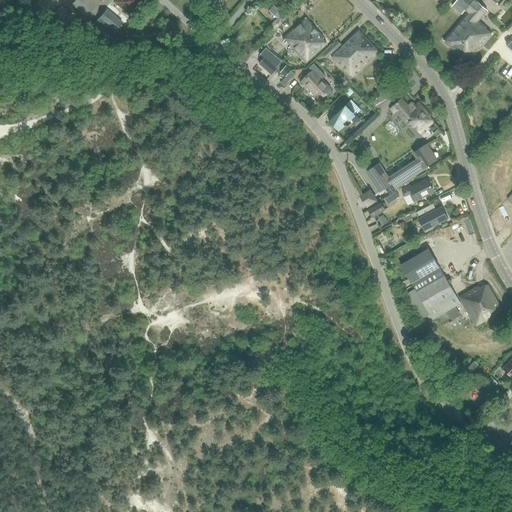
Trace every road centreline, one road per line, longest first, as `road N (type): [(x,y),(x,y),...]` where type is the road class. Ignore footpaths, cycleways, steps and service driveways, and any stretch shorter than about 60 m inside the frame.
road 1 (residential): [(212,45),(316,130),(336,161),(419,373),(444,404),(511,447)]
road 2 (tertiary): [(511,284),(490,248),(443,97),(356,0)]
road 3 (unknown): [(99,96),(137,57),(208,40)]
